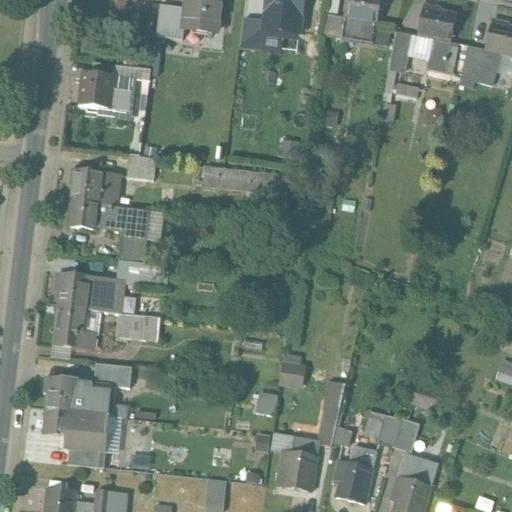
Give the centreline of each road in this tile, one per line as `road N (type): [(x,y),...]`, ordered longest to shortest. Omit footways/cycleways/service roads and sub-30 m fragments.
road 1 (tertiary): [(32,160),(0,465)]
road 2 (tertiary): [(52,0),(32,160)]
